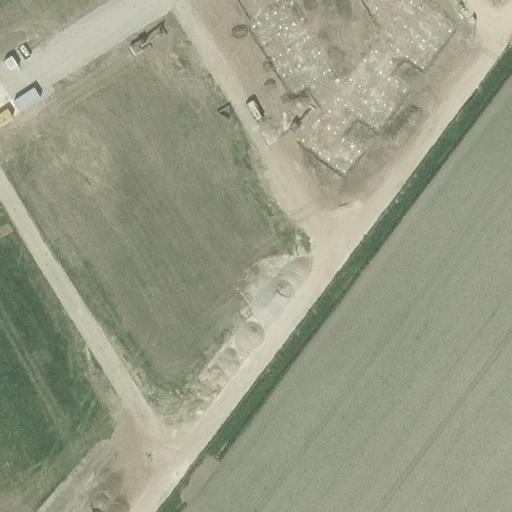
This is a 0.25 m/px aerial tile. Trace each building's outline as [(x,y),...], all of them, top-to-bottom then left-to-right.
[(25,0),(16,0),(2,10),(24,46),(45,33),(25,0)] [(53,0),(25,0),(45,33),(66,20),(53,0)] [(81,0),(53,0),(66,20),(86,7),(81,0)] [(241,0),(247,9),(260,0),(241,0)] [(284,0),(260,0),(247,9),(256,24),(251,28),(252,28),(288,6),(284,0)] [(339,0),(329,0),(335,9),(342,5),(339,0)] [(364,0),(372,12),(390,0),(364,0)] [(288,6),(252,28),(262,45),(293,25),(284,9),(289,6),(288,6)] [(418,8),(404,27),(435,51),(450,32),(418,8)] [(330,12),(320,18),(325,28),(336,21),(330,12)] [(0,18),(0,52),(15,43),(0,18)] [(336,21),(325,28),(331,37),(342,31),(336,21)] [(293,25),(262,45),(272,61),(303,41),(293,25)] [(380,39),(372,50),(393,66),(401,55),(421,70),(435,51),(404,27),(389,46),(380,39)] [(346,37),(331,46),(336,54),(350,44),(346,37)] [(303,41),(272,61),(282,77),(314,58),(303,41)] [(372,68),(358,87),(390,111),(404,92),(385,77),(393,66),(372,50),(363,62),(372,68)] [(314,58),(282,77),(293,94),(324,75),(314,58)] [(334,98),(326,110),(347,126),(355,114),(376,130),(390,111),(358,87),(344,106),(334,98)] [(327,128),(311,150),(343,174),(359,152),(338,137),(347,126),(326,110),(317,121),(327,128)]
